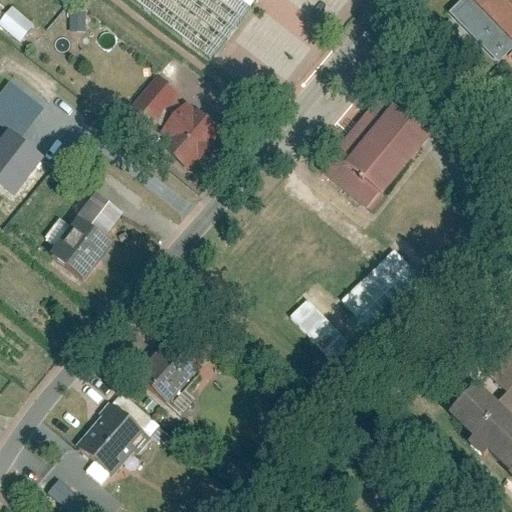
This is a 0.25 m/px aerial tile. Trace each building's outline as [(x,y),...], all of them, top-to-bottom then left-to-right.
[(129,0),(209,64),(259,0),(129,0)] [(511,0),(493,0),(511,19),(511,0)] [(10,10),(0,23),(0,31),(19,46),(33,28),(10,10)] [(130,111),(108,93),(94,110),(117,128),(130,111)] [(163,137),(145,160),(171,179),(207,130),(160,94),(140,120),(163,137)] [(336,172),(373,199),(428,123),(391,97),(336,172)] [(0,191),(12,201),(42,163),(10,139),(0,153),(0,191)] [(54,263),(83,285),(110,250),(81,228),(72,239),(59,229),(46,245),(60,255),(54,263)] [(374,343),(430,287),(393,251),(337,307),(374,343)] [(339,376),(357,358),(304,304),(286,322),(339,376)] [(196,368),(169,344),(146,371),(173,395),(196,368)] [(511,353),(459,406),(511,459),(511,353)] [(71,454),(100,482),(146,435),(117,406),(71,454)]
